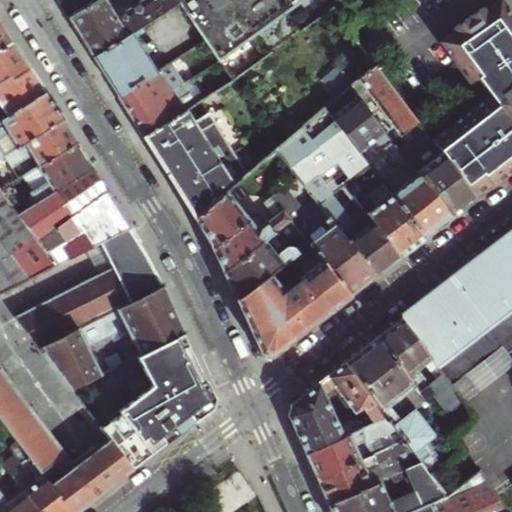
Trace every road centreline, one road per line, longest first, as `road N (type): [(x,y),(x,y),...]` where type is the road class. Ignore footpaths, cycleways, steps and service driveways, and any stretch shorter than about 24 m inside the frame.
road 1 (residential): [(252,405),(186,262),(19,0)]
road 2 (residential): [(252,405),(511,204)]
road 3 (residential): [(119,511),(252,405)]
